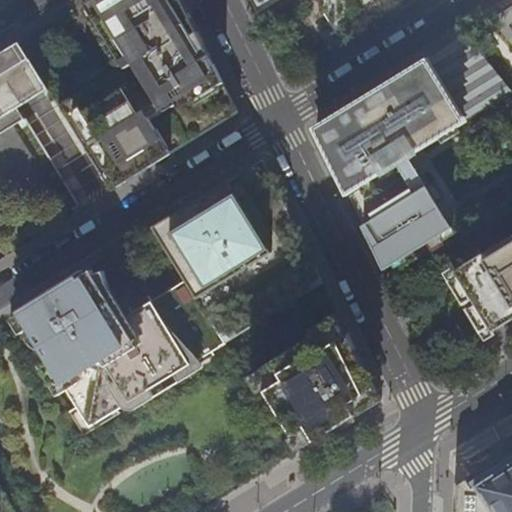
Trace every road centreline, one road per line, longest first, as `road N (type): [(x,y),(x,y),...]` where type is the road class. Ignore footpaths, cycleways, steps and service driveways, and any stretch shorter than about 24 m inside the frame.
road 1 (residential): [(282,120),(417,393),(425,426)]
road 2 (residential): [(282,120),(0,294)]
road 3 (residential): [(476,0),(282,120)]
road 4 (residential): [(285,511),(425,426)]
road 5 (residential): [(223,0),(282,120)]
